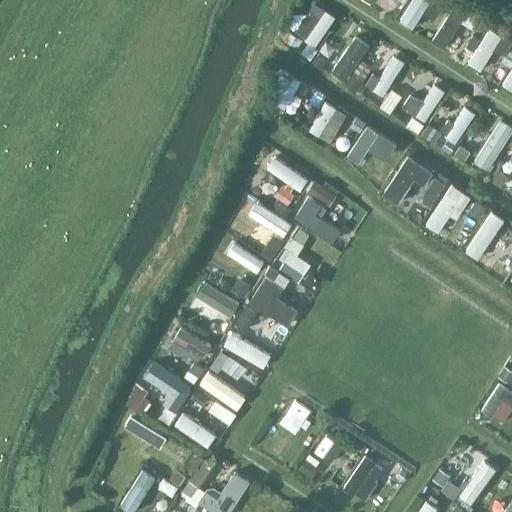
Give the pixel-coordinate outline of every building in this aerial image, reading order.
[(406,0),(396,18),(413,28),(427,2),(423,0),(406,0)] [(451,36),(460,16),(444,8),(429,40),(461,55),(467,43),(451,36)] [(319,9),(300,43),(311,49),(330,15),(319,9)] [(301,40),(281,29),(277,36),(297,47),(301,40)] [(464,49),(470,52),(476,42),(470,39),(464,49)] [(389,54),(366,89),(377,96),(400,62),(389,54)] [(315,55),(312,61),(320,68),(325,61),(315,55)] [(419,65),(408,81),(418,88),(429,72),(419,65)] [(355,90),(361,80),(351,74),(345,84),(355,90)] [(275,116),(290,83),(274,75),(258,108),(275,116)] [(301,82),(296,89),(304,94),(309,86),(301,82)] [(412,111),(417,95),(402,91),(398,106),(412,111)] [(328,142),(334,125),(325,121),(331,105),(318,101),(306,134),(328,142)] [(379,106),(389,113),(392,108),(382,102),(379,106)] [(358,131),(364,121),(357,116),(350,126),(358,131)] [(423,125),(412,116),(405,125),(417,133),(423,125)] [(432,127),(428,123),(420,134),(425,138),(432,127)] [(353,166),(374,135),(363,127),(342,159),(353,166)] [(340,152),(344,142),(331,136),(327,146),(340,152)] [(449,153),(455,145),(447,139),(441,147),(449,153)] [(464,159),(469,153),(460,147),(455,153),(464,159)] [(270,159),(262,169),(295,193),(303,182),(270,159)] [(490,178),(499,186),(506,179),(497,171),(490,178)] [(414,182),(392,175),(386,197),(407,204),(414,182)] [(436,191),(442,183),(432,176),(426,184),(436,191)] [(334,194),(313,180),(306,190),(327,204),(334,194)] [(442,194),(421,226),(433,234),(455,202),(442,194)] [(285,238),(292,226),(242,199),(235,211),(285,238)] [(286,215),(290,208),(280,201),(276,208),(286,215)] [(476,201),(471,208),(481,215),(486,208),(476,201)] [(243,229),(249,219),(236,211),(230,222),(243,229)] [(475,261),(498,218),(485,211),(462,254),(475,261)] [(297,226),(292,236),(302,242),(308,232),(297,226)] [(283,239),(273,232),(267,241),(278,247),(283,239)] [(274,277),(272,276),(269,283),(289,292),(304,259),(285,251),(274,277)] [(230,288),(245,297),(249,290),(234,281),(230,288)] [(201,284),(195,295),(211,303),(217,292),(201,284)] [(244,303),(239,311),(250,318),(255,310),(244,303)] [(228,318),(217,312),(211,321),(222,328),(228,318)] [(225,335),(218,347),(260,369),(267,356),(225,335)] [(184,361),(174,355),(168,366),(177,371),(184,361)] [(213,358),(209,366),(216,371),(221,364),(213,358)] [(193,361),(182,376),(193,382),(202,367),(193,361)] [(511,372),(504,367),(498,375),(507,381),(511,372)] [(136,381),(126,403),(140,412),(149,399),(144,395),(148,389),(136,381)] [(207,396),(196,389),(191,397),(202,404),(207,396)] [(486,420),(499,426),(507,408),(494,402),(486,420)] [(235,413),(223,405),(217,414),(229,422),(235,413)] [(178,413),(169,424),(202,450),(211,438),(178,413)] [(363,450),(366,446),(359,442),(356,446),(363,450)] [(306,459),(298,469),(308,476),(315,466),(306,459)] [(362,504),(377,467),(358,459),(343,496),(362,504)] [(432,478),(442,485),(449,474),(438,467),(432,478)] [(401,468),(395,477),(401,480),(406,472),(401,468)] [(178,483),(183,475),(175,470),(170,478),(178,483)] [(126,492),(145,503),(156,483),(137,473),(126,492)] [(386,485),(397,492),(403,482),(392,475),(386,485)] [(188,481),(182,490),(190,496),(196,487),(188,481)] [(178,493),(171,487),(166,494),(173,499),(178,493)] [(281,511),(283,510),(269,502),(263,511),(281,511)] [(196,511),(198,509),(190,503),(186,509),(190,511),(196,511)] [(477,503),(472,510),(475,511),(483,511),(486,509),(477,503)]
